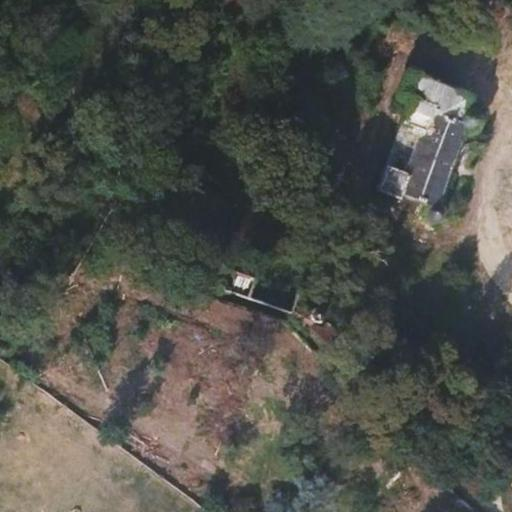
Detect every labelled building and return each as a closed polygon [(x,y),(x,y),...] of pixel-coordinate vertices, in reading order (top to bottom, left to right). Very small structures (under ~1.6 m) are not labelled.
[(460,109),(464,96),(402,74),(395,97),(404,100),(371,195),(424,213),(426,221),(430,223),(435,222),(440,219),(441,215),(440,211),(438,208),(433,206),(458,128),(464,127),(467,125),(468,122),(468,117),(466,113),(460,109)] [(255,297),(261,275),(192,252),(186,275),(246,295),(255,297)] [(309,289),(261,275),(255,297),(301,313),(305,301),(309,289)] [(329,328),(305,301),(301,313),(326,350),(335,342),(326,332),(329,328)] [(372,350),(366,343),(358,350),(365,358),(372,350)] [(426,511),(408,495),(395,508),(400,511),(426,511)]
